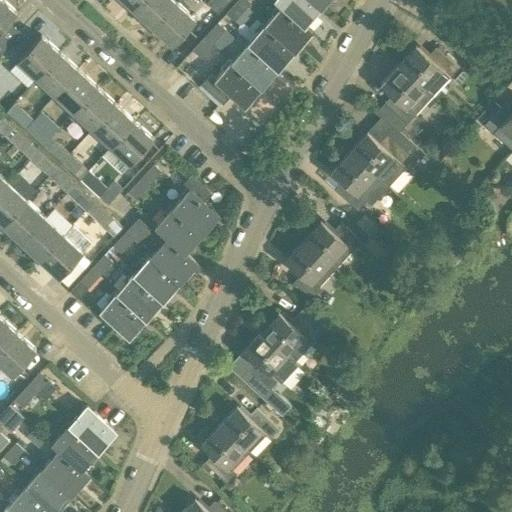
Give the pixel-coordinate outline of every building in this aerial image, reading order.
[(0,0),(0,55),(21,32),(9,21),(18,12),(3,0),(0,0)] [(143,0),(122,0),(134,11),(143,0)] [(177,2),(174,0),(143,0),(134,11),(153,28),(177,2)] [(211,0),(209,3),(219,12),(228,0),(211,0)] [(237,0),(225,13),(233,20),(251,2),(248,0),(237,0)] [(321,7),(312,0),(273,0),(280,6),(281,5),(304,26),(321,7)] [(196,19),(177,2),(153,28),(172,45),(196,19)] [(281,5),(280,6),(264,23),(294,51),(311,33),(304,26),(281,5)] [(217,22),(205,35),(213,42),(225,29),(217,22)] [(264,23),(248,41),(278,69),(294,51),(264,23)] [(41,34),(17,60),(8,70),(27,87),(36,78),(60,52),(41,34)] [(213,42),(205,35),(192,49),(199,57),(213,42)] [(278,69),(248,41),(231,59),(261,87),(278,69)] [(416,44),(398,63),(432,94),(457,67),(435,47),(427,55),(416,44)] [(79,69),(60,52),(36,78),(55,95),(79,69)] [(231,59),(214,77),(210,73),(200,84),(222,104),(231,94),(244,106),(261,87),(231,59)] [(432,94),(398,63),(380,82),(392,93),(384,102),(406,122),(432,94)] [(97,86),(79,69),(55,95),(73,112),(97,86)] [(97,86),(73,112),(92,129),(116,104),(97,86)] [(511,107),(505,101),(484,124),(511,149),(511,148),(511,107)] [(25,129),(34,120),(15,102),(6,112),(25,129)] [(134,120),(116,104),(92,129),(111,146),(134,120)] [(0,131),(11,142),(20,133),(2,116),(0,118),(0,131)] [(34,120),(25,129),(44,146),(52,137),(34,120)] [(154,138),(134,120),(111,146),(130,164),(154,138)] [(366,131),(349,149),(390,187),(406,169),(399,163),(408,153),(386,133),(378,142),(366,131)] [(20,133),(11,142),(13,144),(5,152),(15,162),(23,153),(30,159),(38,150),(20,133)] [(52,137),(44,146),(62,163),(70,153),(52,137)] [(390,187),(349,149),(331,169),(343,180),(335,188),(357,209),(366,199),(372,205),(390,187)] [(38,150),(30,159),(48,176),(57,167),(38,150)] [(70,153),(62,163),(80,180),(89,171),(70,153)] [(140,177),(148,185),(161,171),(153,163),(140,177)] [(76,184),(57,167),(48,176),(67,193),(76,184)] [(106,186),(89,171),(80,180),(107,205),(123,188),(113,179),(106,186)] [(188,188),(172,206),(201,234),(218,215),(203,201),(211,192),(191,173),(182,183),(188,188)] [(0,174),(0,191),(8,182),(0,174)] [(148,185),(140,177),(127,191),(135,199),(148,185)] [(8,182),(0,191),(0,222),(3,225),(27,200),(8,182)] [(94,201),(76,184),(67,193),(85,210),(94,201)] [(45,217),(27,200),(3,225),(21,243),(45,217)] [(122,226),(94,201),(85,210),(104,227),(106,225),(115,234),(122,226)] [(201,234),(172,206),(155,224),(167,236),(185,251),(201,234)] [(45,217),(21,243),(40,260),(64,234),(45,217)] [(138,217),(126,230),(134,238),(146,225),(138,217)] [(340,222),(333,231),(320,220),(303,238),(335,268),(351,249),(354,251),(362,242),(340,222)] [(65,235),(64,234),(40,260),(59,278),(83,252),(81,250),(90,241),(74,226),(65,235)] [(134,238),(126,230),(112,245),(120,253),(134,238)] [(167,236),(151,253),(180,281),(197,263),(185,251),(167,236)] [(335,268),(303,238),(285,258),(297,269),(289,277),(311,297),(320,288),(318,286),(335,268)] [(180,281),(151,253),(134,272),(163,299),(180,281)] [(104,254),(91,267),(99,275),(112,261),(104,254)] [(99,275),(91,267),(69,291),(77,298),(99,275)] [(134,272),(116,290),(146,317),(163,299),(134,272)] [(146,317),(116,290),(99,309),(128,337),(146,317)] [(298,313),(290,321),(279,311),(261,330),(287,354),(294,360),(320,333),(298,313)] [(0,350),(18,332),(0,315),(0,350)] [(287,354),(261,330),(244,348),(255,359),(247,368),(269,388),(278,379),(270,373),(287,354)] [(18,332),(0,350),(0,363),(13,375),(37,349),(18,332)] [(26,385),(42,399),(43,398),(35,391),(47,378),(39,370),(26,385)] [(42,399),(26,385),(14,398),(22,406),(23,404),(31,411),(42,399)] [(272,407),(281,415),(290,405),(281,397),(272,407)] [(0,413),(0,422),(10,432),(24,417),(9,403),(0,413)] [(68,423),(98,450),(115,431),(86,404),(68,423)] [(236,404),(219,422),(245,445),(261,429),(268,436),(277,426),(256,406),(247,415),(236,404)] [(245,445),(219,422),(201,442),(213,453),(205,461),(226,481),(235,472),(227,464),(245,445)] [(98,450),(68,423),(51,442),(58,448),(59,448),(81,468),(98,450)] [(0,449),(9,440),(0,430),(0,449)] [(1,456),(9,464),(24,448),(16,440),(1,456)] [(59,448),(58,448),(42,465),(72,493),(88,475),(81,468),(59,448)] [(72,493),(42,465),(25,484),(55,511),(72,493)] [(54,511),(55,511),(25,484),(8,502),(18,511),(54,511)] [(227,511),(215,500),(206,508),(195,497),(180,511),(227,511)] [(18,511),(8,502),(0,510),(0,511),(18,511)]
